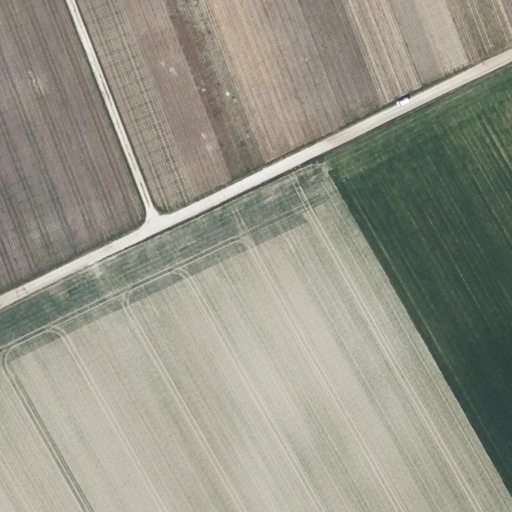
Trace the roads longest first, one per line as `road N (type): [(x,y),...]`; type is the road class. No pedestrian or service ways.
road 1 (track): [(0,302),(511,53)]
road 2 (track): [(70,0),(156,226)]
